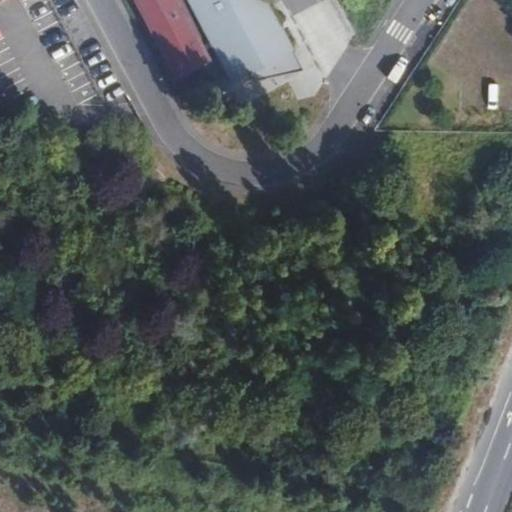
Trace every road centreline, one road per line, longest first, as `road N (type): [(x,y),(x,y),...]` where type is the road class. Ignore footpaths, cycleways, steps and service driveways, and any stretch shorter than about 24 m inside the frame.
road 1 (residential): [(103,0),(191,155),(240,174),(287,171),(334,134),(423,0)]
road 2 (unknown): [(287,171),(400,322)]
